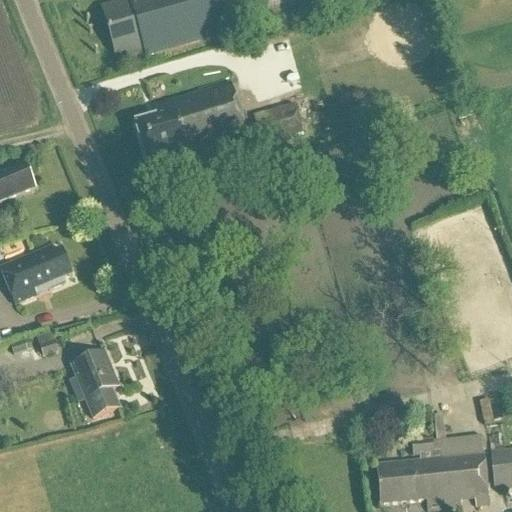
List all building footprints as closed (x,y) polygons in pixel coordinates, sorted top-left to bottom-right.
[(139,0),(131,3),(102,11),(116,58),(127,55),(128,61),(145,56),(146,61),(233,37),(223,0),(139,0)] [(251,148),(232,86),(154,109),(157,121),(136,127),(149,171),(170,165),(171,167),(187,162),(189,166),(251,148)] [(264,151),(304,140),(295,108),(254,119),(264,151)] [(0,206),(34,193),(25,169),(10,175),(9,174),(0,177),(0,206)] [(53,251),(0,271),(0,273),(14,308),(38,298),(36,294),(47,290),(49,295),(66,288),(64,284),(73,280),(62,254),(55,256),(53,251)] [(38,342),(43,362),(60,357),(54,338),(38,342)] [(25,345),(11,349),(14,359),(28,354),(25,345)] [(71,370),(76,383),(93,424),(120,413),(112,394),(118,392),(105,357),(71,370)] [(411,446),(413,467),(377,471),(381,511),(427,506),(427,511),(462,511),(462,506),(475,504),(476,511),(489,510),(482,439),(411,446)] [(511,452),(489,455),(492,488),(499,489),(500,490),(505,490),(506,496),(511,496),(511,452)]
